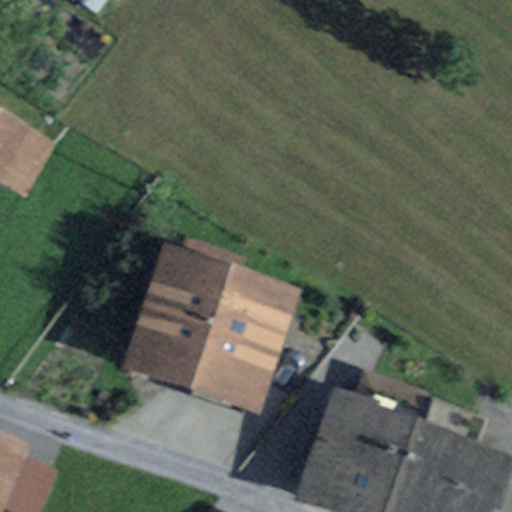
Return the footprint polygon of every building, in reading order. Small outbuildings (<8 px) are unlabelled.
[(0,173),(25,188),(46,151),(0,123),(0,173)] [(174,274),(145,360),(250,394),(279,309),(228,292),(238,264),(189,248),(180,276),(174,274)] [(334,407),(303,493),(357,511),(387,511),(427,402),(369,381),(357,415),(334,407)] [(471,456),(483,422),(427,402),(387,511),(481,511),(486,500),(496,503),(508,469),(471,456)] [(0,508),(9,511),(36,511),(52,475),(0,452),(0,508)]
